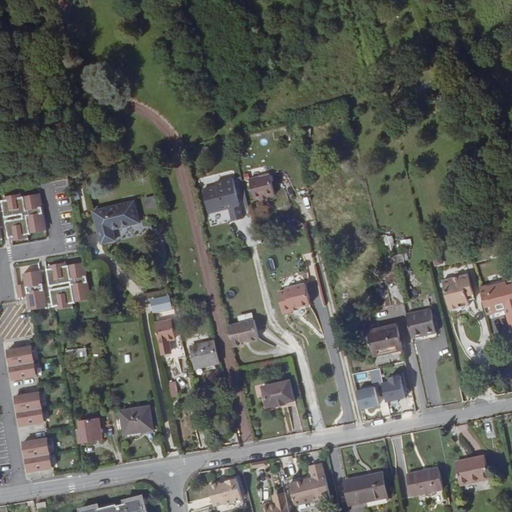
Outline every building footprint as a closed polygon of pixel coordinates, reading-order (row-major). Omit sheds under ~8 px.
[(269,172),(249,176),(253,197),(273,192),(269,172)] [(202,188),(208,212),(222,208),(221,205),(227,203),(228,207),(231,220),(242,218),(232,177),(215,181),(216,185),(202,188)] [(0,199),(0,231),(0,232),(0,231),(0,208),(2,208),(6,229),(8,228),(9,232),(29,229),(28,225),(43,222),(37,188),(23,190),(22,188),(2,191),(3,195),(0,195),(1,199),(0,199)] [(142,199),(145,212),(157,209),(154,196),(142,199)] [(139,220),(134,199),(94,208),(101,240),(115,237),(113,226),(139,220)] [(299,232),(303,223),(293,219),(289,228),(299,232)] [(382,237),(384,246),(392,244),(390,235),(382,237)] [(404,299),(393,252),(384,254),(386,264),(388,271),(372,275),(379,305),(404,299)] [(63,254),(46,257),(47,260),(44,261),(47,278),(69,274),(69,277),(47,281),(48,285),(42,286),(37,259),(21,261),(23,274),(15,276),(17,290),(26,289),(28,302),(44,299),(43,294),(49,293),(50,298),(53,297),(54,301),(70,298),(69,295),(87,291),(82,255),(63,258),(63,254)] [(459,279),(468,309),(471,309),(470,303),(475,302),(470,277),(459,279)] [(450,313),(468,309),(459,279),(444,283),(450,313)] [(299,284),(304,305),(309,304),(304,283),(299,284)] [(296,306),(304,305),(299,284),(284,288),(284,289),(276,291),(281,312),(290,310),(290,308),(296,306)] [(498,307),(500,316),(509,313),(511,322),(510,323),(511,329),(511,286),(509,288),(509,290),(508,290),(507,289),(504,287),(501,287),(499,287),(497,288),(495,288),(493,290),(492,292),(491,293),(490,293),(488,288),(482,290),(487,307),(496,305),(498,307)] [(487,307),(490,318),(500,316),(498,307),(496,305),(487,307)] [(171,317),(176,316),(174,308),(165,310),(167,318),(154,320),(159,341),(175,338),(171,317)] [(421,315),(427,338),(438,335),(433,313),(421,315)] [(414,341),(427,338),(421,315),(409,318),(414,341)] [(227,325),(232,346),(241,344),(241,342),(241,340),(245,339),(248,341),(255,339),(257,337),(253,319),(227,325)] [(396,323),(368,329),(373,353),(402,346),(396,323)] [(194,366),(218,361),(213,340),(190,346),(194,366)] [(7,348),(12,377),(39,372),(35,343),(7,348)] [(63,347),(64,356),(84,355),(84,346),(63,347)] [(402,378),(381,380),(384,404),(405,401),(402,378)] [(170,398),(178,397),(176,382),(167,383),(170,398)] [(293,402),(289,383),(262,389),(266,408),(275,406),(276,407),(286,405),(285,403),(293,402)] [(360,412),(379,407),(375,387),(355,392),(360,412)] [(15,393),(19,423),(47,418),(42,389),(15,393)] [(152,428),(147,406),(120,410),(123,433),(152,428)] [(226,433),(235,431),(231,416),(223,418),(226,433)] [(97,417),(80,420),(81,429),(78,430),(80,441),(100,438),(97,417)] [(22,439),(27,468),(55,464),(50,435),(22,439)] [(489,475),(484,454),(455,461),(460,482),(489,475)] [(318,460),(314,461),(323,499),(326,499),(318,460)] [(323,499),(314,461),(306,462),(310,479),(290,484),(294,505),(317,499),(317,501),(323,499)] [(445,485),(440,466),(434,468),(433,466),(415,470),(420,491),(445,485)] [(214,503),(243,497),(238,476),(209,483),(214,503)] [(387,502),(382,479),(345,487),(351,510),(387,502)] [(289,511),(285,496),(274,498),(275,504),(270,505),(269,502),(261,504),(262,511),(289,511)] [(147,511),(144,498),(84,511),(147,511)]
